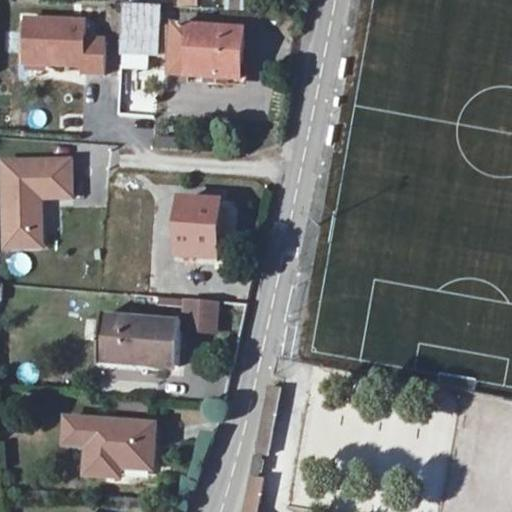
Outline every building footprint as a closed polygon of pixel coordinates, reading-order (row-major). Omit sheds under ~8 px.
[(163,9),(138,8),(136,55),(160,56),(163,9)] [(98,17),(38,15),(36,59),(95,62),(94,70),(115,71),(117,36),(97,36),(98,17)] [(246,33),(177,27),(173,76),(243,82),(246,33)] [(160,57),(136,55),(135,68),(159,70),(160,57)] [(75,160),(7,159),(6,231),(42,231),(43,196),(75,196),(75,160)] [(218,260),(222,204),(183,202),(179,258),(218,260)] [(42,244),(42,231),(6,231),(6,244),(42,244)] [(185,302),(183,332),(216,334),(218,304),(185,302)] [(142,364),(167,366),(180,368),(183,326),(104,320),(101,356),(143,359),(142,364)] [(143,359),(101,356),(100,367),(166,372),(167,366),(142,364),(143,359)] [(257,456),(271,458),(283,391),(270,389),(257,456)] [(459,411),(431,405),(417,464),(444,471),(459,411)] [(112,469),(123,470),(154,472),(157,428),(92,422),(87,477),(111,479),(112,469)] [(271,458),(257,456),(253,478),(266,481),(271,458)] [(112,469),(111,479),(122,480),(123,470),(112,469)] [(260,511),(266,481),(253,478),(246,511),(260,511)]
